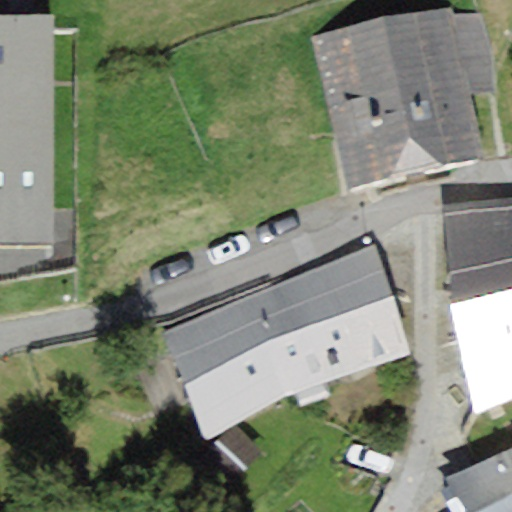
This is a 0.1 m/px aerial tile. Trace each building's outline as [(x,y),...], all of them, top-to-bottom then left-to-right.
[(450,2),(310,36),(346,186),(412,170),(481,153),(467,96),(496,89),(477,11),(454,17),(450,2)] [(0,248),(51,249),(51,36),(0,36),(0,248)] [(511,195),(442,202),(454,280),(462,324),(475,407),(511,392),(511,195)] [(369,246),(162,328),(204,433),(301,390),(408,353),(381,280),(369,246)] [(439,511),(511,511),(511,442),(438,479),(442,486),(429,494),(439,511)]
